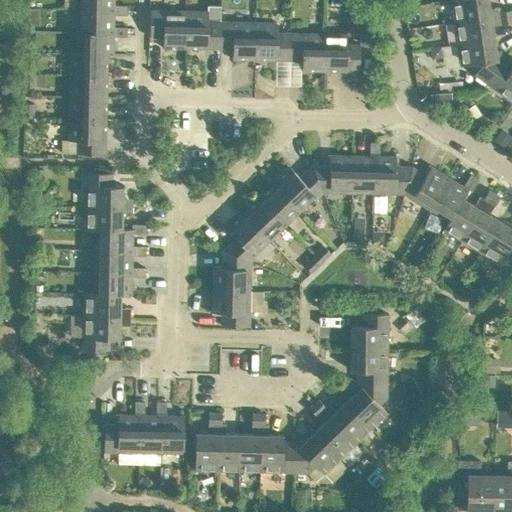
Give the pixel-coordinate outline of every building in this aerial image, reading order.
[(75,0),(76,10),(113,11),(113,5),(113,0),(75,0)] [(455,0),(450,1),(453,22),(490,17),(491,21),(500,20),(499,11),(499,7),(489,9),(487,0),(455,0)] [(76,10),(75,31),(112,32),(112,27),(113,15),(126,15),(126,6),(113,5),(113,11),(76,10)] [(162,47),(184,48),(185,11),(149,10),(149,37),(162,37),(162,47)] [(499,11),(500,20),(501,24),(511,23),(510,10),(499,11)] [(184,48),(219,49),(219,21),(207,21),(207,11),(185,11),(184,48)] [(453,22),(456,43),(493,38),(491,21),(490,17),(453,22)] [(231,59),(254,59),(254,22),(219,21),(219,49),(232,49),(231,59)] [(254,59),(289,60),(289,33),(276,33),(277,23),(254,22),(254,59)] [(374,45),(374,27),(360,26),(359,45),(374,45)] [(75,31),(75,52),(75,53),(106,54),(112,54),(112,36),(126,37),(126,27),(112,27),(112,32),(75,31)] [(301,70),(323,71),(323,34),(289,33),(289,60),(301,60),(301,70)] [(323,34),(323,71),(358,72),(359,44),(346,44),(346,34),(323,34)] [(473,74),(485,83),(503,58),(500,55),(496,56),(493,38),(456,43),(460,65),(471,64),(473,73),(473,74)] [(441,46),(429,48),(431,59),(442,57),(441,46)] [(69,52),(69,74),(106,75),(106,54),(75,53),(75,52),(69,52)] [(485,83),(511,103),(511,102),(511,64),(503,58),(485,83)] [(24,60),(23,74),(33,74),(33,60),(24,60)] [(33,74),(23,74),(23,87),(33,87),(33,74)] [(69,74),(68,96),(105,97),(106,75),(69,74)] [(68,96),(68,118),(105,119),(105,97),(68,96)] [(23,117),(32,117),(32,103),(23,103),(23,117)] [(481,114),(473,126),(484,134),(492,122),(481,114)] [(105,119),(68,118),(67,140),(77,140),(77,153),(104,154),(105,119)] [(504,148),(510,140),(499,132),(493,140),(504,148)] [(369,156),(351,155),(350,193),(372,193),(373,156),(378,156),(379,142),(369,142),(369,156)] [(329,165),(311,165),(322,192),(350,193),(351,155),(329,155),(329,165)] [(395,156),(378,156),(373,156),(372,193),(403,193),(411,167),(395,166),(395,156)] [(290,168),(274,183),(300,210),(315,195),(317,197),(322,192),(311,165),(298,177),(290,168)] [(424,175),(411,167),(403,193),(429,209),(449,178),(430,166),(424,175)] [(85,172),(84,207),(122,208),(122,203),(122,185),(111,185),(111,173),(85,172)] [(462,186),(449,178),(429,209),(447,220),(448,221),(462,198),(467,190),(470,191),(477,179),(469,175),(462,186)] [(274,183),(258,198),(284,225),(300,210),(274,183)] [(487,190),(482,199),(489,203),(493,206),(499,197),(487,190)] [(473,205),(462,198),(448,221),(447,220),(442,229),(461,241),(480,209),(484,212),(489,203),(482,199),(479,197),(473,205)] [(258,198),(243,213),(268,240),(284,225),(258,198)] [(84,229),(94,229),(121,229),(121,216),(131,216),(132,203),(122,203),(122,208),(84,207),(84,229)] [(480,209),(461,241),(479,252),(498,220),(484,212),(480,209)] [(235,237),(222,250),(249,261),(254,257),(253,255),(268,240),(243,213),(227,228),(235,237)] [(511,228),(498,220),(479,252),(509,270),(511,264),(511,240),(511,241),(511,240),(511,228)] [(94,229),(94,250),(131,251),(131,246),(131,234),(145,234),(145,224),(131,224),(131,229),(121,229),(94,229)] [(382,244),(382,236),(374,236),(374,244),(382,244)] [(94,250),(93,272),(131,273),(131,267),(131,255),(145,255),(145,246),(131,246),(131,251),(94,250)] [(323,246),(313,256),(320,263),(329,253),(323,246)] [(212,267),(212,289),(249,290),(249,261),(222,250),(222,268),(212,267)] [(320,263),(313,256),(304,265),(310,272),(320,263)] [(93,272),(93,293),(120,294),(120,295),(130,295),(131,277),(144,277),(144,268),(131,267),(131,273),(93,272)] [(249,290),(212,289),(211,312),(221,312),(221,325),(248,326),(249,290)] [(83,292),(82,315),(119,315),(119,320),(129,321),(130,308),(120,308),(120,295),(120,294),(93,293),(83,292)] [(349,348),(387,348),(387,314),(361,313),(361,326),(350,326),(349,348)] [(119,315),(82,315),(81,349),(108,350),(108,337),(119,338),(119,320),(119,315)] [(355,381),(386,382),(387,348),(349,348),(349,370),(355,370),(355,381)] [(499,373),(500,359),(486,359),(485,373),(499,373)] [(494,387),(494,375),(483,375),(483,387),(494,387)] [(345,401),(370,428),(386,413),(378,404),(385,397),(386,397),(386,382),(355,381),(355,385),(358,388),(345,401)] [(315,416),(319,413),(325,406),(317,399),(308,408),(315,416)] [(138,452),(160,452),(161,415),(155,415),(143,415),(144,401),(134,401),(134,414),(139,415),(138,452)] [(161,415),(160,452),(182,453),(183,416),(165,415),(165,402),(156,401),(155,415),(161,415)] [(319,413),(325,419),(329,416),(355,443),(370,428),(345,401),(335,411),(328,404),(325,406),(319,413)] [(212,423),(221,423),(221,413),(208,412),(207,423),(212,423)] [(255,424),(264,424),(264,414),(251,413),(251,424),(255,424)] [(103,451),(138,452),(139,415),(134,414),(117,414),(117,424),(104,424),(103,451)] [(329,416),(325,419),(313,431),(339,458),(355,443),(329,416)] [(216,470),(238,471),(238,433),(224,433),(225,423),(221,423),(212,423),(212,433),(217,433),(216,470)] [(259,471),(293,472),(293,441),(282,440),(282,434),(268,434),(268,424),(264,424),(255,424),(255,434),(260,434),(259,471)] [(293,441),(293,472),(308,472),(315,465),(323,473),(339,458),(313,431),(300,444),(297,441),(293,441)] [(194,470),(216,470),(217,433),(212,433),(195,432),(194,470)] [(238,471),(259,471),(260,434),(255,434),(238,433),(238,471)] [(0,461),(0,468),(1,472),(13,470),(11,460),(0,461)] [(466,510),(492,511),(493,475),(480,475),(480,461),(457,460),(457,485),(467,485),(466,510)] [(493,475),(492,511),(511,511),(511,461),(507,461),(507,475),(493,475)]
